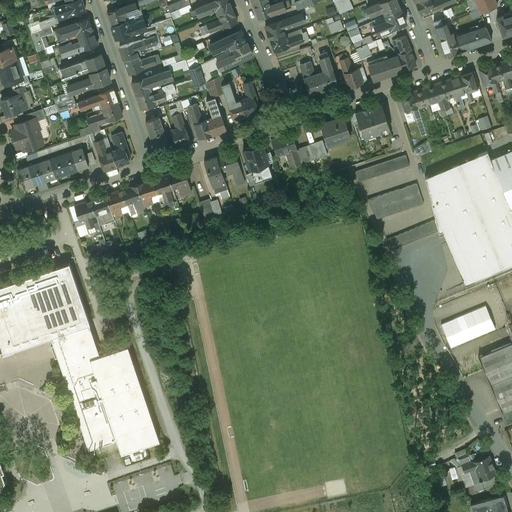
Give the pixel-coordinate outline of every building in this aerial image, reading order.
[(82,0),(68,0),(66,1),(68,6),(71,14),(85,9),(82,0)] [(188,0),(181,0),(168,5),(170,12),(190,4),(188,0)] [(228,0),(215,0),(213,1),(216,9),(218,15),(232,9),(228,0)] [(297,9),(313,2),(312,0),(297,0),(294,1),(297,9)] [(350,0),(334,0),(340,13),(353,8),(350,0)] [(395,0),(387,0),(381,3),(384,10),(386,15),(400,10),(395,0)] [(431,0),(417,0),(416,1),(421,14),(435,8),(432,0),(431,0)] [(496,0),(474,0),(480,12),(498,4),(496,0)] [(213,1),(195,8),(199,16),(216,9),(213,1)] [(268,1),(254,6),(258,18),(272,14),(272,13),(270,6),(268,1)] [(283,2),(270,6),(272,13),(285,9),(283,2)] [(135,3),(122,8),(124,16),(138,11),(135,3)] [(381,3),(368,8),(370,13),(371,16),(384,10),(381,3)] [(189,5),(179,9),(181,15),(192,11),(189,5)] [(68,6),(57,9),(59,17),(71,14),(68,6)] [(329,17),(337,13),(333,6),(326,10),(329,17)] [(122,7),(108,12),(112,26),(126,21),(124,16),(122,8),(122,7)] [(232,9),(218,15),(221,20),(224,27),(237,22),(232,9)] [(400,10),(386,15),(388,21),(391,28),(405,22),(400,10)] [(511,32),(511,12),(497,17),(504,35),(511,32)] [(146,26),(153,24),(150,15),(143,17),(146,26)] [(57,16),(39,22),(42,29),(51,26),(59,23),(57,16)] [(157,29),(173,22),(171,16),(155,23),(157,29)] [(297,25),(294,17),(281,21),(284,29),(297,25)] [(88,18),(74,23),(74,24),(77,31),(79,36),(93,32),(88,18)] [(332,33),(345,28),(341,18),(328,23),(332,33)] [(14,31),(10,20),(3,23),(4,25),(7,34),(14,31)] [(221,20),(207,25),(210,33),(224,27),(221,20)] [(126,21),(112,26),(116,38),(131,33),(128,25),(126,21)] [(141,21),(128,25),(131,33),(144,28),(141,21)] [(281,21),(266,27),(270,39),(285,34),(284,29),(281,21)] [(388,21),(376,26),(377,28),(379,33),(391,28),(388,21)] [(443,23),(436,26),(441,39),(449,36),(443,23)] [(74,24),(63,27),(66,35),(77,31),(74,24)] [(42,29),(38,30),(40,36),(53,32),(51,26),(42,29)] [(486,26),(454,37),(458,50),(491,39),(486,26)] [(242,31),(227,37),(231,44),(233,49),(247,43),(242,31)] [(93,32),(79,36),(80,41),(83,49),(97,45),(93,32)] [(165,44),(179,40),(177,33),(163,37),(165,44)] [(285,34),(270,39),(274,51),(290,46),(287,39),(285,34)] [(300,34),(287,39),(290,46),(303,42),(300,34)] [(441,39),(440,39),(446,55),(458,50),(454,37),(454,34),(449,36),(441,39)] [(227,37),(214,43),(218,50),(231,44),(227,37)] [(405,37),(397,40),(402,53),(410,50),(405,37)] [(16,38),(1,43),(3,49),(12,45),(12,46),(18,44),(16,38)] [(147,38),(134,43),(137,51),(150,46),(147,38)] [(380,51),(376,40),(370,42),(375,53),(380,51)] [(80,41),(69,45),(72,53),(83,49),(80,41)] [(134,43),(120,47),(125,61),(139,56),(137,51),(134,43)] [(247,43),(233,49),(238,61),(252,54),(247,43)] [(364,45),(356,48),(362,60),(372,56),(367,44),(364,45)] [(3,49),(0,49),(0,64),(16,59),(12,46),(12,45),(3,49)] [(311,46),(300,49),(302,55),(313,51),(311,46)] [(233,55),(217,62),(220,69),(238,61),(233,49),(231,50),(233,55)] [(402,53),(398,54),(398,56),(403,69),(415,65),(410,50),(402,53)] [(100,53),(86,58),(89,67),(90,72),(105,67),(100,53)] [(158,54),(140,60),(143,68),(161,62),(158,54)] [(55,56),(42,61),(46,73),(59,68),(55,56)] [(139,56),(125,61),(129,73),(143,69),(143,68),(140,60),(139,56)] [(333,69),(329,56),(328,56),(322,58),(326,71),(333,69)] [(398,56),(385,61),(389,73),(389,74),(403,69),(398,56)] [(511,57),(503,61),(509,77),(511,76),(511,57)] [(86,58),(72,63),(75,72),(89,67),(86,58)] [(348,58),(340,60),(344,73),(352,70),(348,58)] [(380,58),(368,62),(372,72),(371,72),(373,78),(389,73),(385,61),(381,62),(380,58)] [(16,59),(0,64),(0,81),(5,80),(6,84),(11,83),(23,79),(23,77),(16,59)] [(312,61),(301,65),(306,78),(316,75),(312,61)] [(503,61),(491,65),(497,81),(504,79),(509,77),(503,61)] [(200,65),(190,69),(196,86),(206,82),(200,65)] [(491,65),(479,69),(484,85),(492,83),(497,81),(491,65)] [(105,67),(90,72),(92,76),(95,85),(110,80),(105,67)] [(352,70),(344,73),(349,87),(363,83),(358,68),(352,70)] [(326,71),(320,73),(325,88),(338,83),(333,69),(326,71)] [(473,71),(461,75),(466,92),(470,90),(479,87),(473,71)] [(164,72),(146,78),(149,86),(167,79),(164,72)] [(316,75),(306,78),(310,92),(325,88),(320,73),(316,75)] [(222,74),(214,78),(218,90),(223,88),(222,87),(226,86),(222,74)] [(461,75),(449,79),(454,96),(460,94),(466,92),(461,75)] [(23,79),(11,83),(13,89),(24,86),(30,84),(27,76),(23,77),(23,79)] [(92,76),(70,83),(74,92),(95,85),(92,76)] [(146,78),(132,83),(136,95),(151,91),(149,86),(146,78)] [(214,78),(207,81),(212,96),(219,93),(218,90),(214,78)] [(449,79),(437,83),(442,100),(446,98),(454,96),(449,79)] [(252,81),(244,84),(248,95),(250,97),(256,95),(252,81)] [(442,100),(437,83),(425,87),(430,104),(438,101),(442,100)] [(163,89),(159,90),(160,93),(152,96),(155,103),(166,99),(165,95),(169,94),(166,85),(162,87),(163,89)] [(226,86),(222,87),(223,88),(228,104),(236,102),(230,85),(226,86)] [(13,89),(13,90),(15,95),(20,93),(21,96),(27,94),(24,86),(13,89)] [(425,87),(412,91),(418,108),(426,105),(430,104),(425,87)] [(113,89),(98,94),(99,94),(101,102),(103,107),(117,102),(113,89)] [(151,91),(136,95),(141,109),(155,104),(155,103),(152,96),(151,91)] [(412,91),(400,96),(406,112),(414,109),(418,108),(412,91)] [(15,95),(1,100),(6,114),(7,116),(16,113),(26,109),(21,96),(20,93),(15,95)] [(99,94),(85,99),(88,106),(101,102),(99,94)] [(460,94),(454,96),(459,109),(465,107),(460,94)] [(250,97),(241,100),(246,115),(258,111),(257,107),(260,106),(256,95),(250,97)] [(215,96),(206,99),(212,117),(221,114),(215,96)] [(236,102),(228,104),(233,120),(246,115),(241,100),(236,102)] [(117,102),(103,107),(105,112),(108,120),(122,115),(117,102)] [(381,103),(368,107),(362,109),(355,111),(364,138),(390,129),(381,103)] [(43,108),(26,114),(28,120),(36,117),(37,121),(46,118),(43,108)] [(202,121),(198,109),(190,111),(194,123),(202,121)] [(105,112),(88,118),(90,126),(98,123),(108,120),(105,112)] [(6,114),(0,116),(0,118),(1,123),(17,117),(16,113),(7,116),(6,114)] [(189,141),(180,113),(172,115),(177,129),(172,130),(175,140),(177,146),(189,141)] [(212,117),(207,119),(212,134),(226,129),(221,114),(212,117)] [(478,130),(491,127),(489,116),(476,118),(478,130)] [(28,120),(19,124),(16,129),(12,130),(18,148),(22,146),(28,149),(43,144),(38,129),(39,126),(37,121),(36,117),(28,120)] [(164,132),(159,117),(146,121),(146,122),(151,136),(150,136),(154,147),(175,140),(172,130),(171,129),(164,132)] [(344,117),(321,124),(327,142),(340,138),(341,141),(351,137),(344,117)] [(426,133),(421,117),(417,119),(422,135),(426,133)] [(202,121),(194,123),(199,138),(212,134),(207,119),(202,121)] [(90,126),(79,130),(81,136),(100,130),(98,123),(90,126)] [(122,132),(111,136),(116,149),(127,145),(122,132)] [(291,132),(271,139),(277,155),(285,152),(290,167),(307,161),(314,158),(309,145),(297,149),(291,132)] [(102,139),(94,142),(99,155),(107,152),(102,139)] [(415,146),(417,155),(432,151),(430,142),(415,146)] [(261,143),(243,149),(250,169),(252,173),(254,181),(272,175),(268,163),(261,143)] [(323,143),(312,147),(316,158),(327,154),(323,143)] [(116,149),(112,151),(117,166),(129,162),(128,158),(131,157),(127,145),(116,149)] [(82,147),(71,151),(77,169),(89,165),(82,147)] [(511,149),(490,159),(511,210),(511,149)] [(71,151),(61,154),(67,173),(77,169),(71,151)] [(107,152),(99,155),(104,170),(117,166),(112,151),(107,152)] [(487,151),(425,177),(436,219),(438,230),(439,232),(452,227),(474,280),(511,264),(511,210),(490,159),(487,151)] [(234,152),(217,157),(222,172),(226,170),(239,166),(234,152)] [(61,154),(50,158),(56,176),(67,173),(61,154)] [(406,155),(355,171),(359,182),(409,165),(406,155)] [(217,157),(204,162),(215,193),(228,189),(222,172),(217,157)] [(50,158),(39,162),(46,180),(56,176),(50,158)] [(39,162),(29,166),(35,184),(46,180),(39,162)] [(29,166),(18,169),(24,188),(35,184),(29,166)] [(239,166),(226,170),(227,174),(233,172),(238,185),(245,183),(239,166)] [(184,168),(168,174),(173,189),(178,187),(189,183),(184,168)] [(254,181),(252,173),(246,175),(250,186),(255,184),(254,181)] [(168,174),(153,179),(158,194),(162,192),(169,190),(173,189),(168,174)] [(153,179),(137,184),(142,199),(151,196),(158,194),(153,179)] [(189,183),(178,187),(181,196),(192,192),(189,183)] [(417,183),(368,199),(377,219),(424,204),(417,183)] [(137,184),(122,190),(127,204),(134,202),(142,199),(137,184)] [(122,190),(106,195),(111,209),(120,206),(127,204),(122,190)] [(169,190),(162,192),(165,202),(172,200),(169,190)] [(106,195),(91,200),(96,215),(103,212),(111,209),(106,195)] [(151,196),(142,199),(145,207),(148,206),(154,204),(151,196)] [(210,200),(199,204),(199,202),(198,202),(204,221),(216,217),(215,214),(211,202),(210,198),(209,198),(210,200)] [(142,199),(134,202),(136,210),(145,207),(142,199)] [(222,212),(218,199),(211,202),(215,214),(222,212)] [(91,200),(75,205),(80,220),(82,225),(86,224),(87,229),(95,226),(94,223),(92,216),(96,215),(91,200)] [(120,206),(111,209),(114,218),(120,216),(123,215),(120,206)] [(111,209),(103,212),(105,221),(114,218),(111,209)] [(120,216),(114,218),(117,227),(123,225),(120,216)] [(436,219),(387,240),(391,250),(438,230),(436,219)] [(82,225),(80,220),(74,222),(79,237),(96,231),(95,226),(87,229),(86,224),(82,225)] [(26,278),(0,286),(0,342),(4,354),(51,338),(89,325),(90,324),(69,263),(26,278)] [(54,346),(89,449),(118,439),(122,453),(158,441),(127,347),(100,356),(89,325),(51,338),(54,346)] [(116,336),(107,338),(109,344),(118,341),(116,336)] [(511,342),(477,357),(504,424),(511,420),(511,342)] [(489,455),(473,461),(475,468),(479,479),(478,479),(479,481),(480,480),(484,489),(498,483),(494,474),(496,473),(489,455)] [(473,461),(462,465),(464,472),(471,470),(475,468),(473,461)] [(462,465),(453,468),(454,474),(457,473),(459,480),(463,479),(463,474),(466,473),(465,472),(464,472),(462,465)] [(479,479),(475,468),(471,470),(473,477),(471,478),(471,480),(474,479),(475,480),(478,479),(479,479)] [(507,511),(503,495),(467,505),(469,511),(507,511)]
